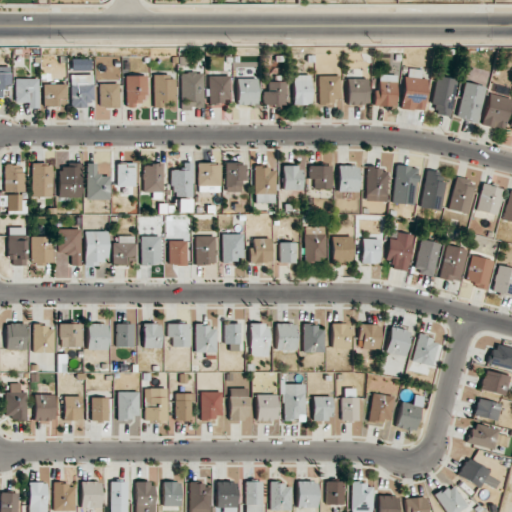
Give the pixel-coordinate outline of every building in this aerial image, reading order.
[(10,67),(0,67),(0,97),(0,88),(0,87),(11,87),(10,67)] [(426,79),(420,78),(421,70),(405,68),(400,108),(422,111),(426,79)] [(179,73),(180,109),(203,108),(202,72),(179,73)] [(93,74),(70,75),(70,108),(86,107),(85,101),(93,100),(93,74)] [(373,106),(396,106),(396,75),(378,74),(378,90),(374,90),(373,106)] [(144,75),(125,76),(125,107),(134,107),(134,103),(145,103),(144,75)] [(152,76),(153,108),(175,108),(175,75),(152,76)] [(292,105),(310,105),(310,75),(293,75),(292,105)] [(208,76),(209,106),(230,106),(229,76),(208,76)] [(317,76),(318,107),(333,107),(333,100),(339,100),(339,76),(317,76)] [(434,114),(449,117),(455,79),(435,76),(431,104),(435,105),(434,114)] [(38,79),(15,78),(14,102),(27,102),(27,108),(37,108),(38,79)] [(237,105),(257,105),(256,78),(236,79),(237,105)] [(366,78),(346,79),(347,105),(367,105),(366,78)] [(285,82),(268,82),(268,91),(263,91),(262,106),(284,106),(285,82)] [(456,118),(476,122),(483,86),(462,82),(456,118)] [(99,107),(118,107),(118,84),(99,83),(99,107)] [(65,84),(42,84),(43,107),(57,106),(57,97),(66,97),(65,84)] [(510,99),(488,93),(480,125),(503,130),(510,99)] [(31,197),(51,196),(51,163),(30,163),(31,197)] [(59,198),(80,197),(80,163),(58,163),(59,198)] [(85,200),(108,200),(109,175),(96,175),(96,164),(86,163),(85,200)] [(134,163),(116,163),(116,195),(134,195),(134,163)] [(170,170),(171,198),(192,197),(191,163),(181,163),(181,170),(170,170)] [(219,163),(197,163),(197,192),(220,192),(219,163)] [(240,192),(240,181),(245,181),(244,163),(224,164),(225,192),(240,192)] [(161,164),(142,164),(142,192),(162,192),(161,164)] [(3,192),(24,192),(23,165),(3,165),(3,192)] [(300,190),(300,165),(282,166),(283,190),(300,190)] [(330,188),(330,166),(308,166),(308,178),(314,178),(314,189),(330,188)] [(338,191),(357,192),(358,166),(338,166),(338,191)] [(393,204),(414,204),(416,167),(394,166),(393,204)] [(275,194),(274,168),(253,168),(253,194),(275,194)] [(387,169),(366,168),(365,200),(386,201),(387,169)] [(440,210),(444,181),(440,181),(441,172),(425,170),(420,208),(440,210)] [(447,209),(466,214),(475,181),(455,176),(447,209)] [(502,188),(481,184),(475,211),(496,215),(502,188)] [(511,190),(508,190),(501,220),(511,222),(511,190)] [(24,194),(6,195),(6,213),(25,213),(24,194)] [(177,212),(190,212),(189,199),(176,199),(177,212)] [(303,261),(325,262),(325,227),(304,226),(303,261)] [(24,227),(7,228),(8,266),(25,265),(24,227)] [(80,229),(57,229),(56,255),(70,255),(69,265),(79,266),(80,229)] [(107,231),(84,231),(84,265),(98,265),(98,261),(107,261),(107,231)] [(396,240),(388,239),(385,261),(392,262),(391,268),(407,271),(413,235),(397,232),(396,240)] [(242,257),(242,234),(221,234),(221,263),(236,263),(235,257),(242,257)] [(139,236),(140,265),(160,265),(159,236),(139,236)] [(195,264),(214,264),(214,236),(194,236),(195,264)] [(351,237),(331,236),(331,262),(351,262),(351,237)] [(51,264),(52,237),(30,237),(30,264),(51,264)] [(249,239),(250,263),(270,262),(269,238),(249,239)] [(360,263),(379,264),(380,239),(361,239),(360,263)] [(431,277),(440,244),(421,239),(412,271),(431,277)] [(185,240),(168,240),(168,265),(185,265),(185,240)] [(126,264),(126,257),(134,257),(134,243),(112,242),(111,264),(126,264)] [(295,242),(278,243),(278,263),(295,263),(295,242)] [(439,279),(460,282),(465,249),(445,245),(439,279)] [(474,283),(473,287),(485,290),(492,261),(470,255),(464,280),(474,283)] [(511,295),(511,268),(495,266),(492,293),(511,295)] [(4,324),(5,350),(25,349),(24,323),(4,324)] [(58,347),(80,347),(81,324),(58,323),(58,347)] [(87,350),(107,349),(106,323),(86,324),(87,350)] [(240,324),(225,323),(224,350),(239,350),(240,324)] [(267,323),(248,324),(249,356),(268,356),(267,323)] [(331,348),(348,348),(348,323),(331,324),(331,348)] [(115,347),(132,347),(132,324),(115,324),(115,347)] [(160,348),(160,324),(142,324),(142,348),(160,348)] [(188,347),(188,324),(166,324),(166,337),(171,338),(171,346),(188,347)] [(295,350),(295,324),(275,324),(275,350),(295,350)] [(214,353),(215,326),(194,325),(194,352),(214,353)] [(302,352),(322,352),(322,325),(302,325),(302,352)] [(52,352),(53,326),(31,326),(31,352),(52,352)] [(385,353),(404,356),(408,330),(389,327),(385,353)] [(488,366),(511,369),(511,348),(491,345),(488,366)] [(478,389),(504,396),(509,377),(483,370),(478,389)] [(4,392),(4,415),(12,415),(12,420),(25,421),(26,392),(19,391),(20,384),(9,383),(8,392),(4,392)] [(304,384),(282,384),(282,389),(283,389),(282,420),(303,421),(304,384)] [(165,388),(143,388),(144,422),(166,421),(165,388)] [(247,388),(228,388),(229,420),(247,419),(247,388)] [(356,388),(340,389),(342,421),(357,420),(356,388)] [(137,392),(117,392),(116,421),(136,422),(137,392)] [(220,392),(199,392),(200,418),(221,418),(220,392)] [(191,393),(174,393),(174,421),(192,420),(191,393)] [(368,420),(388,423),(392,396),(371,393),(368,420)] [(54,395),(33,394),(33,421),(53,421),(54,395)] [(275,395),(255,395),(256,421),(275,420),(275,395)] [(80,420),(81,396),(63,396),(63,420),(80,420)] [(312,396),(312,420),(329,421),(330,396),(312,396)] [(107,421),(108,398),(91,397),(90,420),(107,421)] [(472,415),(496,421),(500,404),(476,398),(472,415)] [(413,432),(420,407),(401,402),(394,427),(413,432)] [(469,445),(493,448),(494,445),(506,446),(507,436),(498,435),(498,428),(471,425),(469,445)] [(493,489),(497,481),(486,475),(489,470),(466,458),(456,475),(478,488),(481,483),(493,489)] [(100,482),(80,481),(80,508),(100,508),(100,482)] [(126,511),(127,482),(109,481),(108,511),(126,511)] [(152,511),(152,481),(134,481),(134,511),(152,511)] [(234,511),(235,481),(216,481),(215,511),(234,511)] [(244,511),(261,511),(261,481),(243,482),(244,511)] [(296,508),(316,508),(316,481),(296,481),(296,508)] [(325,505),(342,504),(342,481),(325,481),(325,505)] [(28,511),(45,511),(45,482),(28,482),(28,511)] [(73,511),(74,484),(53,483),(52,510),(73,511)] [(187,511),(209,511),(210,484),(189,483),(187,511)] [(268,510),(289,510),(289,483),(268,483),(268,510)] [(350,511),(371,511),(371,484),(351,483),(350,511)] [(434,495),(444,511),(457,511),(466,507),(452,484),(434,495)] [(0,511),(16,511),(17,493),(0,492),(0,511)] [(376,511),(397,511),(397,496),(377,495),(376,511)] [(426,511),(425,497),(404,499),(404,511),(426,511)]
